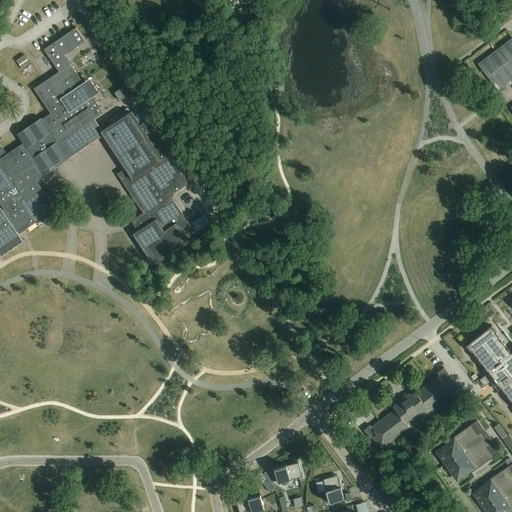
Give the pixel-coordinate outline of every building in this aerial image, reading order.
[(0,241),(5,238),(8,242),(39,221),(56,209),(37,181),(57,167),(54,164),(66,156),(58,143),(103,113),(87,90),(64,55),(85,41),(76,28),(44,50),(46,53),(49,57),(59,72),(47,80),(34,89),(51,114),(47,117),(42,120),(42,118),(17,135),(23,144),(6,156),(2,149),(0,149),(0,157),(1,158),(0,158),(0,241)] [(511,37),(511,38),(511,39),(511,40),(480,64),(498,88),(511,77),(511,37)] [(102,44),(92,44),(92,56),(102,56),(102,44)] [(17,60),(16,61),(22,70),(23,70),(31,65),(24,55),(17,60)] [(114,93),(120,101),(127,96),(122,88),(114,93)] [(138,232),(131,236),(152,267),(191,242),(188,238),(195,233),(171,195),(188,184),(169,154),(168,155),(146,121),(141,125),(132,111),(98,133),(122,170),(117,174),(143,213),(131,221),(138,232)] [(435,239),(447,230),(430,210),(427,212),(430,216),(426,219),(430,223),(429,224),(430,226),(422,233),(426,238),(431,234),(435,239)] [(194,222),(191,224),(197,232),(210,223),(205,215),(194,222)] [(511,350),(510,351),(495,333),(496,332),(491,326),(467,346),(471,352),(472,351),(488,372),(484,374),(498,391),(501,388),(511,401),(511,350)] [(444,368),(437,373),(439,375),(421,389),(421,390),(417,392),(415,390),(405,398),(402,400),(393,407),(395,409),(390,413),(389,414),(372,427),(371,425),(370,425),(363,430),(367,435),(371,440),(371,439),(372,439),(373,438),(382,449),(402,433),(409,428),(407,425),(428,409),(430,411),(431,411),(458,390),(449,378),(451,377),(444,368)] [(477,421),(452,439),(453,441),(438,452),(457,479),(472,468),(474,471),(500,453),(492,442),(489,444),(482,433),(485,431),(477,421)] [(511,452),(511,438),(509,434),(502,439),(511,452)] [(165,446),(165,458),(182,457),(182,452),(181,452),(180,446),(165,446)] [(298,462),(274,469),(278,484),(303,477),(298,462)] [(511,464),(488,481),(490,483),(475,494),(487,511),(506,511),(509,510),(510,511),(511,511),(511,464)] [(337,475),(323,479),(323,481),(326,490),(329,504),(344,499),(337,475)] [(266,480),(262,483),(270,492),(274,489),(266,480)] [(38,483),(24,489),(30,506),(21,510),(21,511),(38,511),(48,506),(38,483)] [(3,493),(0,494),(0,511),(20,511),(17,505),(9,508),(3,493)] [(260,495),(236,502),(238,511),(255,511),(264,510),(260,495)] [(284,497),(279,498),(282,511),(287,510),(284,497)]
